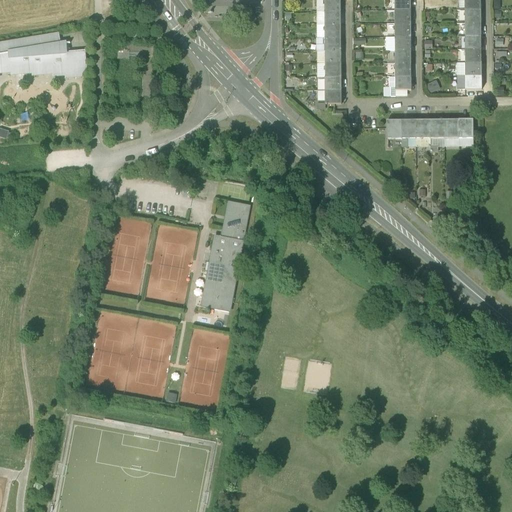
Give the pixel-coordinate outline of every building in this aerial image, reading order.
[(317,13),(325,13),(325,0),(317,0),(317,13)] [(325,0),(325,13),(341,13),(341,0),(325,0)] [(394,0),(395,12),(411,12),(410,0),(394,0)] [(465,0),(457,0),(458,12),(465,12),(465,0)] [(465,0),(465,12),(481,12),(481,0),(465,0)] [(395,12),(395,26),(411,25),(411,12),(395,12)] [(481,25),(481,12),(465,12),(465,25),(481,25)] [(317,27),(325,27),(325,13),(317,13),(317,27)] [(341,26),(341,13),(325,13),(325,27),(341,26)] [(395,26),(395,39),(411,39),(411,25),(395,26)] [(482,38),(481,25),(465,25),(465,38),(482,38)] [(341,39),(341,26),(325,27),(325,40),(341,39)] [(325,27),(317,27),(317,40),(325,40),(325,27)] [(67,75),(68,78),(86,76),(84,53),(85,53),(85,52),(66,53),(65,46),(71,45),(70,44),(59,46),(58,36),(0,45),(0,70),(13,70),(13,74),(34,73),(34,75),(55,74),(55,76),(67,75)] [(482,51),(482,38),(465,38),(466,51),(482,51)] [(341,53),(341,39),(325,40),(325,53),(341,53)] [(395,52),(395,39),(386,39),(386,52),(395,52)] [(395,39),(395,52),(411,52),(411,39),(395,39)] [(317,53),(325,53),(325,40),(317,40),(317,53)] [(118,60),(129,60),(129,51),(118,51),(118,60)] [(482,65),(482,51),(466,51),(466,65),(482,65)] [(395,52),(395,65),(411,65),(411,52),(395,52)] [(317,66),(325,66),(325,53),(317,53),(317,66)] [(341,66),(341,53),(325,53),(325,66),(341,66)] [(395,65),(395,78),(411,78),(411,65),(395,65)] [(459,78),(466,78),(466,65),(457,65),(457,78),(459,78)] [(482,78),(482,65),(466,65),(466,78),(482,78)] [(325,66),(317,66),(317,79),(325,79),(325,66)] [(341,79),(341,66),(325,66),(325,79),(341,79)] [(411,92),(411,78),(395,78),(395,89),(395,92),(407,92),(411,92)] [(482,91),(482,78),(466,78),(466,91),(482,91)] [(317,93),(326,92),(325,79),(317,79),(317,93)] [(325,79),(326,92),(341,92),(341,79),(325,79)] [(326,92),(317,93),(317,102),(326,102),(326,92)] [(342,105),(341,92),(326,92),(326,102),(326,105),(342,105)] [(444,140),(459,140),(458,121),(444,122),(444,140)] [(473,121),(458,121),(459,140),(473,140),(473,121)] [(388,141),(402,141),(402,122),(387,122),(388,141)] [(402,141),(416,141),(416,122),(402,122),(402,141)] [(416,141),(430,141),(430,122),(416,122),(416,141)] [(430,141),(444,140),(444,122),(430,122),(430,141)] [(0,138),(6,140),(8,132),(0,129),(0,138)] [(438,149),(444,149),(444,140),(430,141),(430,147),(438,147),(438,149)] [(459,140),(444,140),(444,149),(459,148),(459,140)] [(402,149),(416,149),(416,141),(402,141),(402,149)] [(430,141),(416,141),(416,149),(430,148),(430,147),(430,141)] [(224,230),(244,234),(249,207),(229,203),(224,230)] [(215,311),(229,314),(244,234),(224,230),(222,238),(216,237),(209,273),(213,274),(208,300),(217,302),(215,311)] [(202,309),(215,311),(217,302),(208,300),(213,274),(209,273),(202,309)]
